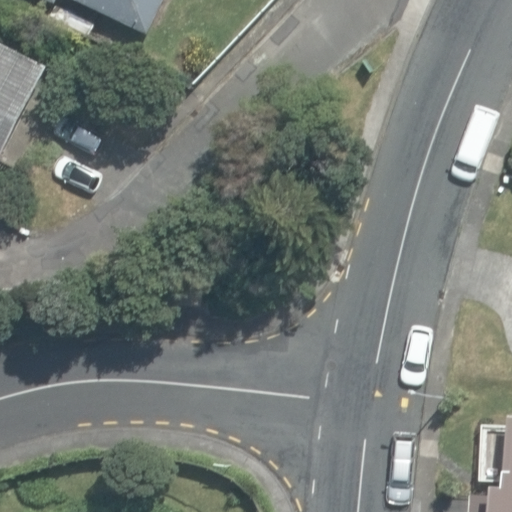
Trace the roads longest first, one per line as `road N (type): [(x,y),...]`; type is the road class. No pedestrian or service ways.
road 1 (residential): [(367,406),(413,219),(489,0)]
road 2 (residential): [(367,406),(213,383),(65,379),(0,396)]
